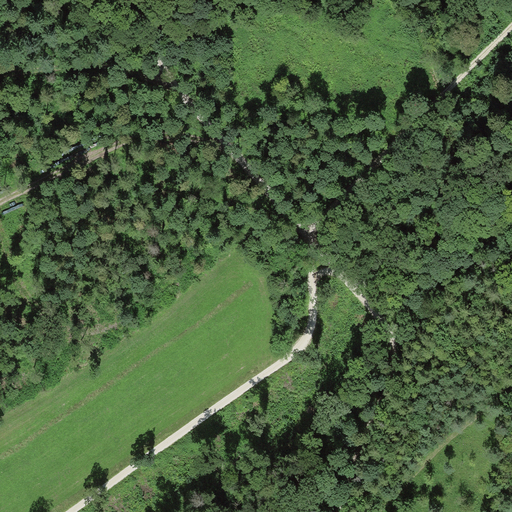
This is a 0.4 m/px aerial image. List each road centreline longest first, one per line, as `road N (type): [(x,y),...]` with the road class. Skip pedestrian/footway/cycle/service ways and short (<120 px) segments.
road 1 (track): [(305,240),(311,295),(296,350),(68,511)]
road 2 (track): [(305,240),(338,259),(382,312),(396,354),(341,511)]
road 3 (track): [(305,240),(265,184),(174,88),(121,0)]
road 4 (track): [(511,20),(427,99),(305,240)]
road 5 (track): [(0,201),(96,150),(145,134),(221,140)]
road 6 (track): [(511,378),(374,511)]
road 7 (track): [(0,76),(87,67),(174,88)]
